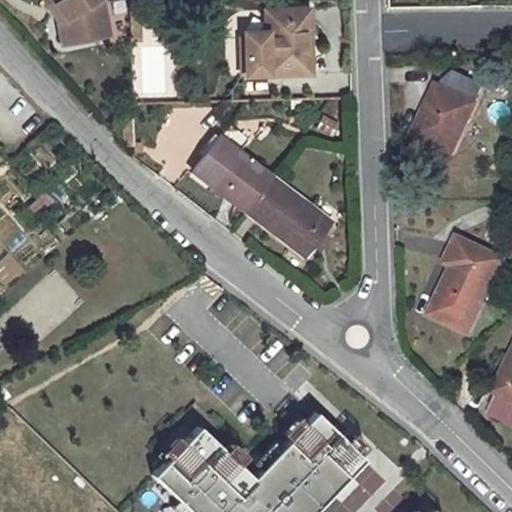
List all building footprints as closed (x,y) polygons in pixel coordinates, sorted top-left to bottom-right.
[(68,39),(108,29),(101,0),(47,0),(50,3),(54,0),(56,0),(66,14),(63,16),(68,39)] [(62,41),(68,39),(63,16),(66,14),(56,0),(54,0),(50,3),(55,11),(62,41)] [(129,0),(129,16),(140,15),(139,0),(129,0)] [(302,9),(265,9),(265,30),(243,32),(244,74),(309,72),(308,32),(302,33),(302,9)] [(129,16),(130,42),(141,41),(140,15),(129,16)] [(436,84),(412,135),(451,153),(483,83),(453,68),(444,88),(436,84)] [(218,135),(192,170),(245,210),(271,175),(218,135)] [(271,175),(245,210),(305,256),(313,245),(322,234),(332,221),(271,175)] [(6,176),(0,180),(0,242),(24,272),(67,237),(45,210),(61,197),(50,183),(27,202),(6,176)] [(511,199),(495,200),(497,216),(511,215),(511,199)] [(322,234),(313,245),(319,250),(327,238),(322,234)] [(453,265),(429,313),(469,331),(502,258),(457,236),(445,261),(453,265)] [(0,281),(15,273),(6,256),(0,259),(0,281)] [(498,391),(488,411),(511,422),(511,351),(494,390),(498,391)] [(312,511),(360,461),(311,415),(252,479),(193,424),(146,475),(185,511),(312,511)]
